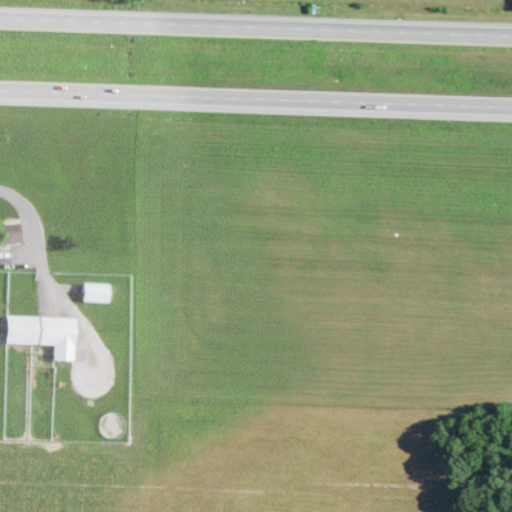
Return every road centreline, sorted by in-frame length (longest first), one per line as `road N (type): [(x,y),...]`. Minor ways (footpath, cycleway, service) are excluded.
road 1 (trunk): [(511,36),(0,19)]
road 2 (trunk): [(0,89),(511,105)]
